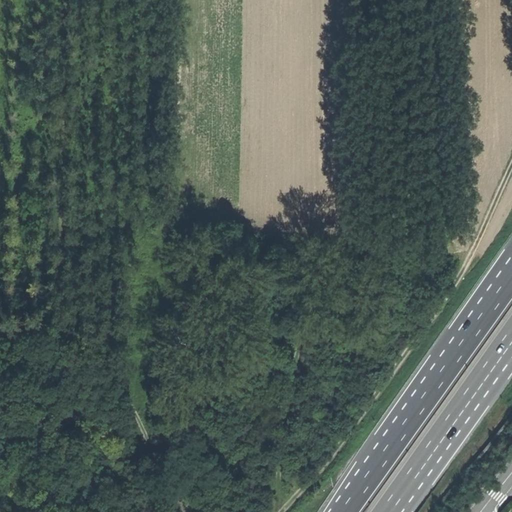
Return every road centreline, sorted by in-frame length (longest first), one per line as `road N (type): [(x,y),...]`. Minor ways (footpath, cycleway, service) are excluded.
road 1 (track): [(511,168),(471,253),(284,511)]
road 2 (trunk): [(511,276),(344,511)]
road 3 (trunk): [(415,477),(511,340)]
road 4 (trunk): [(415,477),(448,455),(511,369)]
